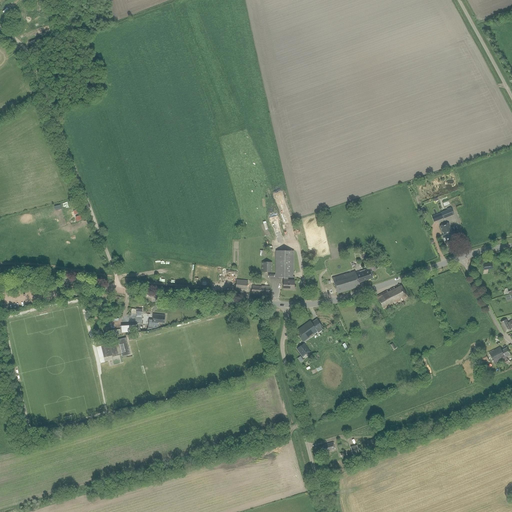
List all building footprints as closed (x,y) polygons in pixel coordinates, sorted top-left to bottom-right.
[(441,214),(433,218),(434,222),(443,219),(454,215),(451,209),(441,213),(441,214)] [(445,245),(456,241),(453,232),(452,232),(448,223),(440,226),(442,233),(443,232),(444,235),(442,236),(445,245)] [(294,290),(294,281),(288,281),(288,278),(293,278),(293,251),(275,250),(275,278),(283,278),(283,281),(283,289),(289,289),(289,290),(294,290)] [(262,262),(262,269),(260,269),(260,272),(272,272),(272,262),(262,262)] [(355,271),(332,278),(338,293),(360,286),(359,282),(373,276),(370,268),(356,273),(355,271)] [(237,280),(236,290),(247,291),(248,281),(237,280)] [(252,295),(260,295),(261,293),(264,293),(267,293),(269,293),(269,287),(266,287),(261,287),(252,286),(252,295)] [(402,301),(408,297),(401,286),(395,289),(394,287),(390,289),(390,291),(387,292),(387,291),(375,297),(383,309),(388,306),(388,307),(396,303),(401,299),(402,301)] [(153,314),(152,320),(149,319),(148,329),(157,327),(158,322),(163,323),(164,315),(153,314)] [(310,321),(295,331),(303,342),(310,337),(310,338),(314,335),(313,335),(317,332),(318,333),(323,330),(322,329),(323,328),(322,328),(316,319),(311,323),(310,321)] [(507,320),(504,321),(501,322),(502,324),(502,325),(506,332),(511,329),(511,327),(511,326),(511,320),(510,321),(510,322),(508,323),(507,320)] [(136,324),(121,325),(122,333),(137,332),(136,324)] [(118,341),(101,346),(104,358),(112,356),(113,357),(118,356),(122,355),(122,357),(130,355),(126,338),(118,340),(118,341)] [(304,343),(297,349),(303,357),(310,352),(304,343)] [(503,359),(506,364),(509,362),(508,359),(507,360),(505,357),(510,355),(506,348),(501,350),(499,347),(490,352),(492,355),(491,356),(495,364),(503,360),(503,359)] [(478,358),(482,365),(489,361),(485,354),(478,358)] [(378,445),(376,439),(367,441),(369,447),(378,445)] [(326,452),(335,450),(333,442),(324,445),(324,446),(320,447),(321,452),(325,451),(326,452)] [(357,445),(350,447),(352,455),(359,453),(357,445)]
